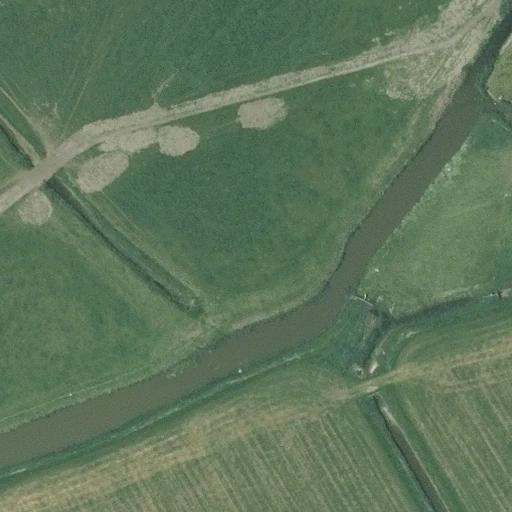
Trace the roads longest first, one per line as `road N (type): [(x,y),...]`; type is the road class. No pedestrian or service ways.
road 1 (track): [(511,43),(468,19),(442,38),(81,140),(0,207)]
road 2 (track): [(121,461),(239,407),(351,396),(421,352),(511,321)]
